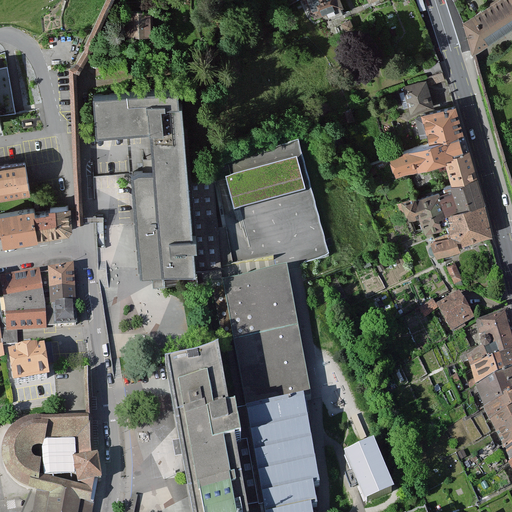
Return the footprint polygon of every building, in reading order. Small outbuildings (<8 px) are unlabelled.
[(70,64),(77,224),(83,224),(77,70),(84,63),(91,49),(92,42),(110,0),(102,0),(85,40),(84,47),(78,57),(70,64)] [(308,0),(317,20),(345,7),(341,0),(308,0)] [(422,0),(416,0),(420,11),(425,9),(422,0)] [(473,52),(511,25),(511,0),(490,0),(464,20),(473,52)] [(156,12),(133,11),(132,37),(155,38),(156,12)] [(0,125),(4,125),(0,102),(0,91),(9,83),(4,59),(0,59),(0,125)] [(422,111),(435,107),(426,79),(403,85),(412,113),(422,111)] [(179,82),(95,91),(99,130),(152,125),(157,168),(135,170),(145,274),(198,269),(179,82)] [(462,246),(489,234),(475,175),(466,146),(462,148),(458,133),(462,132),(453,102),(435,107),(422,111),(431,141),(389,156),(396,179),(447,164),(453,185),(402,200),(409,222),(422,219),(426,234),(450,227),(453,236),(432,243),(437,259),(464,251),(462,246)] [(300,142),(226,161),(236,279),(290,268),(333,259),(300,142)] [(0,184),(33,181),(29,147),(0,150),(0,184)] [(63,194),(38,198),(42,227),(67,223),(63,194)] [(42,227),(38,198),(2,202),(6,232),(42,227)] [(46,287),(41,263),(2,270),(6,295),(46,287)] [(52,284),(77,283),(76,263),(51,263),(52,284)] [(290,268),(236,279),(222,283),(249,420),(309,408),(290,268)] [(77,298),(77,283),(52,284),(57,298),(77,298)] [(10,329),(48,328),(48,308),(46,287),(6,295),(9,310),(10,329)] [(438,310),(454,337),(476,324),(460,296),(438,310)] [(77,298),(57,298),(57,321),(78,321),(77,298)] [(438,313),(434,305),(421,312),(426,320),(438,313)] [(511,473),(511,327),(510,322),(484,328),(486,336),(480,337),(486,356),(468,361),(478,395),(511,468),(510,469),(511,473)] [(13,343),(17,375),(53,371),(50,340),(13,343)] [(216,356),(166,365),(191,511),(245,511),(233,442),(239,441),(233,408),(226,409),(216,356)] [(309,408),(249,420),(267,511),(321,511),(318,493),(326,492),(309,408)] [(4,468),(9,477),(17,485),(27,489),(38,497),(93,507),(97,482),(101,481),(98,457),(94,456),(91,421),(43,421),(33,422),(23,425),(14,431),(6,440),(2,452),(4,468)] [(92,511),(93,507),(38,497),(34,511),(92,511)]
